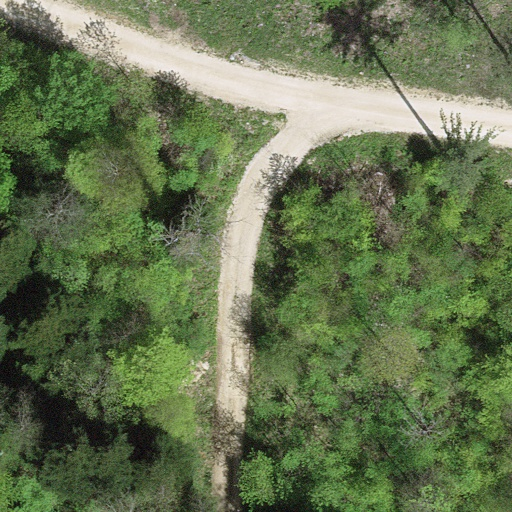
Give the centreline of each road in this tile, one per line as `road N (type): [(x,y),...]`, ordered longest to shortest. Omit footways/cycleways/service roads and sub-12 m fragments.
road 1 (track): [(511,129),(439,122),(127,49),(0,0)]
road 2 (track): [(229,511),(236,239),(293,141),(341,99)]
